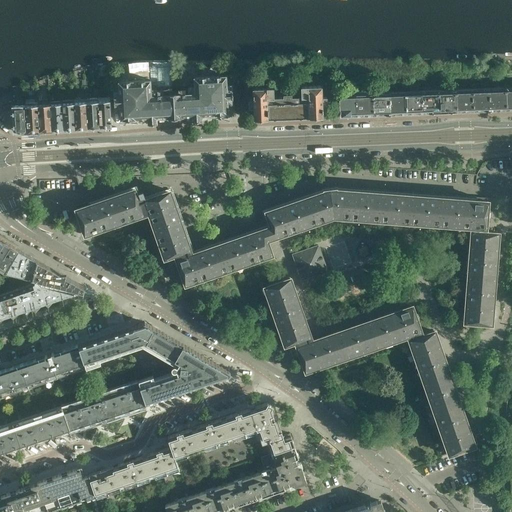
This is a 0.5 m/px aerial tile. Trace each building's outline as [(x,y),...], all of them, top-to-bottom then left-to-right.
[(233,104),(231,85),(226,85),(226,75),(194,77),(194,87),(186,87),(186,93),(177,94),(177,93),(172,93),(174,118),(175,118),(176,118),(179,117),(179,118),(180,118),(181,117),(192,116),(192,121),(201,121),(201,116),(212,115),(228,114),(228,104),(233,104)] [(174,118),(172,93),(168,94),(159,95),(159,89),(151,89),(150,80),(118,82),(118,91),(113,92),(114,111),(119,111),(120,121),(136,120),(136,119),(147,119),(148,124),(157,123),(156,118),(167,118),(168,118),(168,119),(169,118),(173,118),(174,118)] [(326,105),(326,97),(322,97),(321,86),(308,86),(308,85),(300,85),(301,96),(291,96),(291,94),(287,94),(288,117),(322,116),(322,105),(326,105)] [(288,117),(287,94),(283,94),(283,97),(274,97),(273,86),(266,87),(266,88),(252,88),(253,99),(248,100),(248,108),(253,108),(253,119),(288,117)] [(511,108),(511,89),(488,91),(489,110),(511,108)] [(472,110),(472,91),(455,92),(456,111),(472,110)] [(489,110),(488,91),(472,91),(472,110),(489,110)] [(439,111),(438,92),(422,93),(423,112),(439,111)] [(456,111),(455,92),(438,92),(439,111),(456,111)] [(423,112),(422,93),(405,94),(406,113),(423,112)] [(389,113),(389,94),(372,95),(373,114),(389,113)] [(406,113),(405,94),(389,94),(389,113),(406,113)] [(373,114),(372,95),(355,96),(356,115),(373,114)] [(356,115),(355,96),(338,96),(339,115),(356,115)] [(111,126),(110,100),(98,101),(99,127),(111,126)] [(87,127),(86,101),(74,102),(75,128),(87,127)] [(99,127),(98,101),(86,101),(87,127),(99,127)] [(75,128),(74,102),(62,103),(63,129),(75,128)] [(63,129),(62,103),(50,104),(51,130),(63,129)] [(39,130),(38,104),(25,105),(27,131),(39,130)] [(51,130),(50,104),(38,104),(39,130),(51,130)] [(27,131),(25,105),(12,106),(14,132),(27,131)] [(381,202),(366,201),(351,199),(352,189),(336,188),(336,190),(324,192),(324,191),(323,189),(309,195),(312,204),(326,199),(332,216),(334,215),(472,226),(470,262),(495,264),(498,233),(485,232),(485,227),(487,201),(480,200),(480,201),(479,209),(471,209),(456,207),(441,206),(426,205),(411,204),(396,203),(381,202)] [(145,199),(142,190),(139,192),(138,191),(135,191),(134,189),(120,194),(119,192),(118,192),(119,195),(122,202),(137,197),(138,201),(145,199)] [(366,201),(367,190),(352,189),(351,199),(366,201)] [(176,205),(171,190),(161,193),(166,208),(176,205)] [(381,202),(382,191),(367,190),(366,201),(381,202)] [(396,203),(397,192),(382,191),(381,202),(396,203)] [(122,202),(119,195),(118,192),(105,197),(108,207),(122,202)] [(411,204),(412,193),(397,192),(396,203),(411,204)] [(185,283),(271,253),(266,239),(332,216),(326,199),(312,204),(298,209),(283,213),(269,219),(271,226),(248,233),(247,234),(248,235),(250,241),(236,246),(222,251),(208,256),(200,259),(197,252),(197,251),(191,253),(190,249),(191,248),(186,233),(176,237),(171,223),(166,208),(161,193),(145,199),(149,211),(165,257),(175,254),(185,283)] [(426,205),(427,195),(412,193),(411,204),(426,205)] [(312,204),(309,195),(294,199),(298,209),(312,204)] [(441,206),(442,196),(427,195),(426,205),(441,206)] [(456,207),(457,197),(442,196),(441,206),(456,207)] [(85,233),(149,211),(145,199),(138,201),(137,197),(122,202),(108,207),(94,212),(79,217),(85,233)] [(108,207),(105,197),(90,202),(94,212),(108,207)] [(471,209),(472,200),(472,198),(457,197),(456,207),(471,209)] [(298,209),(294,199),(280,204),(283,213),(298,209)] [(479,209),(480,201),(480,200),(472,200),(471,209),(479,209)] [(94,212),(90,202),(76,207),(79,217),(94,212)] [(283,213),(280,204),(265,209),(269,219),(283,213)] [(181,219),(176,205),(166,208),(171,223),(181,219)] [(186,233),(181,219),(171,223),(176,237),(186,233)] [(250,241),(248,235),(247,234),(248,233),(248,232),(233,237),(236,246),(250,241)] [(236,246),(233,237),(219,242),(222,251),(236,246)] [(18,249),(0,238),(0,267),(5,271),(18,249)] [(222,251),(219,242),(205,247),(205,248),(208,256),(222,251)] [(327,271),(318,245),(292,254),(301,280),(327,271)] [(208,256),(205,248),(205,249),(197,251),(197,252),(200,259),(208,256)] [(27,277),(37,260),(18,249),(5,271),(7,272),(27,277)] [(81,285),(60,273),(37,260),(27,277),(35,280),(35,283),(42,304),(74,293),(68,291),(69,288),(79,291),(81,285)] [(493,294),(495,264),(470,262),(467,292),(493,294)] [(300,307),(295,293),(290,278),(265,287),(275,316),(300,307)] [(42,304),(35,283),(0,294),(0,296),(6,316),(42,304)] [(491,324),(493,294),(467,292),(465,322),(491,324)] [(420,330),(412,306),(383,316),(392,340),(408,334),(420,330)] [(312,341),(310,336),(300,307),(275,316),(285,344),(295,341),(305,370),(335,360),(326,336),(312,341)] [(392,340),(383,316),(354,326),(362,351),(392,340)] [(228,372),(229,371),(145,322),(142,323),(139,324),(132,327),(110,334),(78,345),(83,362),(143,342),(181,364),(180,373),(140,386),(145,403),(178,392),(210,382),(228,376),(228,375),(227,375),(228,371),(228,372)] [(362,351),(354,326),(326,336),(335,360),(362,351)] [(422,335),(420,330),(408,334),(410,339),(422,335)] [(434,331),(422,335),(410,339),(420,368),(444,360),(434,331)] [(83,362),(78,345),(78,344),(63,349),(70,372),(85,367),(83,362)] [(70,372),(63,349),(48,354),(56,377),(70,372)] [(56,377),(48,354),(33,359),(41,382),(56,377)] [(41,382),(33,359),(18,364),(26,387),(41,382)] [(454,389),(444,360),(420,368),(430,397),(454,389)] [(0,395),(26,387),(18,364),(0,370),(0,395)] [(140,386),(138,380),(112,389),(119,412),(145,403),(140,386)] [(119,412),(112,389),(87,397),(94,420),(119,412)] [(464,417),(454,389),(430,397),(440,425),(464,417)] [(94,420),(87,397),(62,406),(69,429),(94,420)] [(53,511),(53,510),(95,496),(204,459),(209,473),(254,458),(250,447),(267,441),(268,443),(265,444),(268,454),(294,445),(290,433),(283,435),(272,405),(267,402),(167,436),(171,446),(162,449),(161,446),(155,448),(156,451),(147,454),(147,456),(143,458),(142,456),(133,459),(132,456),(126,458),(127,461),(117,464),(118,466),(113,467),(113,466),(103,469),(102,466),(97,468),(98,471),(82,476),(80,468),(42,481),(42,482),(36,484),(34,484),(28,486),(27,486),(27,487),(21,489),(20,489),(14,491),(13,491),(12,492),(6,494),(5,494),(0,495),(0,511),(53,511)] [(0,451),(69,429),(62,406),(0,426),(0,451)] [(474,445),(469,431),(464,417),(440,425),(449,454),(474,445)] [(304,474),(301,466),(298,467),(294,454),(297,453),(294,445),(268,454),(261,457),(265,470),(266,470),(273,492),(280,490),(279,487),(294,482),(295,485),(306,481),(304,474)] [(266,470),(265,470),(238,480),(245,502),(253,499),(252,497),(265,492),(266,495),(273,492),(266,470)] [(174,480),(173,477),(171,474),(164,477),(166,483),(174,480)] [(245,502),(238,480),(182,499),(186,511),(206,511),(209,511),(215,511),(225,509),(224,506),(237,501),(238,504),(245,502)] [(144,490),(143,487),(142,484),(134,487),(136,493),(144,490)] [(115,500),(114,498),(113,494),(105,497),(107,503),(115,500)] [(186,511),(182,499),(165,505),(167,511),(186,511)] [(384,511),(380,499),(355,508),(355,511),(384,511)]
